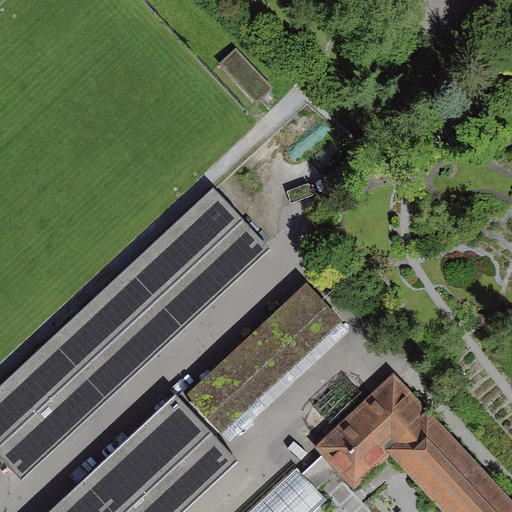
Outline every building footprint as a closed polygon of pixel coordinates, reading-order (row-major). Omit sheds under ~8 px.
[(352,318),(314,278),(187,394),(225,435),(352,318)] [(511,511),(511,490),(395,368),(323,437),(316,443),(339,469),(345,473),(356,485),(393,450),(412,469),(452,511),(511,511)] [(50,511),(185,511),(237,465),(175,398),(50,511)] [(275,448),(297,471),(299,469),(318,489),(339,469),(316,443),(323,437),(303,422),(275,448)] [(312,511),(327,498),(318,489),(299,469),(297,471),(253,511),(312,511)]
